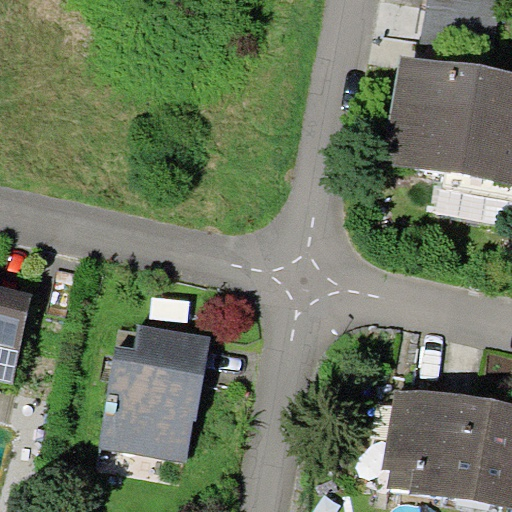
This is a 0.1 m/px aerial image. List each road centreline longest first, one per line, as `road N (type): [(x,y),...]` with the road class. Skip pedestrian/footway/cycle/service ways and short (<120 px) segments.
road 1 (residential): [(0,214),(300,285)]
road 2 (residential): [(351,0),(300,285)]
road 3 (residential): [(300,285),(260,511)]
road 4 (residential): [(300,285),(511,327)]
